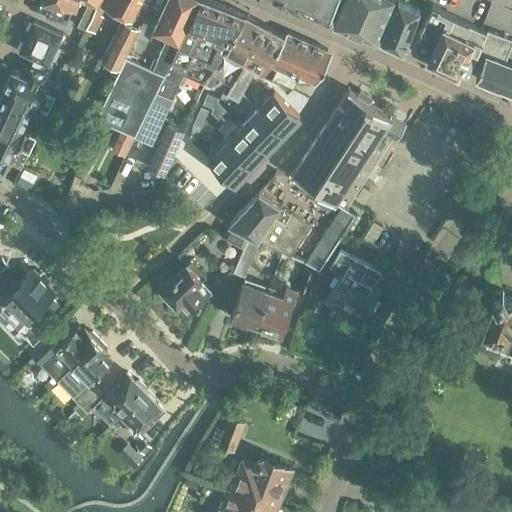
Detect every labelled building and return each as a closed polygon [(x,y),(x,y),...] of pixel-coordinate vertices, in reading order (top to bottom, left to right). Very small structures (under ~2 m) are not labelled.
[(42,0),(43,0),(50,3),(47,10),(48,11),(49,11),(69,19),(72,12),(78,15),(84,0),(89,0),(99,4),(100,0),(42,0)] [(100,0),(99,4),(88,28),(97,32),(104,16),(101,14),(105,8),(125,16),(136,20),(144,0),(100,0)] [(206,85),(244,15),(207,0),(201,0),(137,136),(154,144),(186,76),(206,85)] [(166,71),(179,43),(199,0),(169,0),(155,30),(167,36),(153,65),(166,71)] [(278,0),(301,11),(303,8),(329,20),(338,0),(278,0)] [(375,39),(392,0),(342,0),(332,22),(375,39)] [(404,52),(419,9),(401,1),(401,0),(396,0),(379,40),(404,52)] [(430,5),(410,51),(429,59),(449,17),(436,11),(435,7),(430,5)] [(244,15),(206,85),(216,90),(221,80),(232,86),(243,66),(258,41),(251,36),(256,27),(256,22),(244,15)] [(485,34),(449,17),(429,59),(458,73),(461,67),(471,71),(476,57),(483,40),(485,34)] [(121,67),(129,50),(140,28),(123,19),(102,57),(121,67)] [(32,64),(50,72),(53,66),(49,64),(63,34),(34,21),(28,34),(27,34),(22,43),(24,44),(20,51),(35,58),(32,64)] [(258,41),(243,66),(254,71),(292,87),(299,74),(317,82),(332,51),(287,33),(285,36),(256,22),(256,27),(251,36),(258,41)] [(485,34),(476,57),(484,60),(477,78),(511,91),(511,63),(505,60),(511,42),(511,39),(487,30),(485,34)] [(136,136),(165,75),(129,58),(100,119),(136,136)] [(28,120),(50,72),(32,64),(27,74),(13,68),(11,71),(10,70),(10,72),(11,72),(4,86),(3,86),(3,87),(4,87),(2,91),(4,91),(0,100),(0,150),(13,156),(13,157),(24,162),(22,166),(23,167),(42,125),(41,124),(41,125),(28,120)] [(232,86),(227,95),(239,102),(254,71),(243,66),(232,86)] [(293,172),(291,174),(340,207),(305,262),(320,268),(356,212),(347,206),(360,187),(365,179),(375,165),(384,150),(393,137),(396,139),(398,135),(405,125),(378,108),(383,101),(369,92),(367,91),(363,98),(349,89),(293,172)] [(239,120),(206,154),(235,183),(250,168),(260,157),(300,116),(274,91),(243,123),(239,120)] [(207,93),(204,102),(215,106),(218,100),(219,97),(207,93)] [(202,105),(192,127),(200,131),(209,109),(202,105)] [(164,174),(184,130),(170,123),(150,168),(164,174)] [(125,157),(134,137),(124,132),(114,152),(125,157)] [(128,151),(127,154),(136,158),(141,149),(131,144),(128,151)] [(179,183),(132,192),(134,205),(182,196),(179,183)] [(260,191),(228,224),(258,240),(281,254),(291,259),(312,227),(260,191)] [(249,236),(228,224),(221,235),(244,248),(249,236)] [(249,236),(244,248),(233,272),(244,276),(260,242),(249,236)] [(366,316),(380,289),(376,287),(383,274),(343,253),(331,274),(338,278),(325,303),(339,311),(343,303),(366,316)] [(15,286),(4,274),(10,269),(0,257),(0,289),(15,305),(11,309),(23,323),(29,317),(36,325),(58,305),(50,297),(55,293),(33,270),(15,286)] [(187,316),(210,294),(199,283),(205,277),(191,262),(162,289),(187,316)] [(310,293),(317,274),(304,269),(296,288),(310,293)] [(258,325),(269,291),(243,281),(229,317),(247,324),(248,321),(258,325)] [(269,291),(258,325),(282,334),(297,294),(286,290),(283,297),(269,291)] [(511,298),(506,296),(502,290),(492,294),(495,300),(478,348),(499,355),(501,349),(511,353),(511,298)] [(51,334),(31,354),(40,364),(41,364),(57,380),(73,365),(97,341),(89,333),(88,331),(83,336),(77,330),(61,345),(51,334)] [(73,365),(57,380),(80,405),(99,386),(92,379),(109,363),(103,356),(107,352),(106,350),(105,350),(97,341),(73,365)] [(80,405),(76,409),(83,416),(93,406),(111,424),(119,416),(120,416),(146,390),(136,381),(127,373),(106,393),(99,386),(80,405)] [(146,390),(120,416),(130,427),(127,429),(134,436),(162,408),(154,400),(146,390)] [(231,416),(220,445),(235,450),(245,421),(231,416)] [(143,436),(136,443),(145,453),(152,445),(143,436)] [(136,449),(126,460),(133,467),(144,457),(136,449)] [(243,459),(232,489),(255,498),(277,507),(291,469),(282,466),(281,463),(267,457),(266,460),(257,457),(255,464),(243,459)] [(249,511),(255,498),(232,489),(223,511),(220,510),(218,511),(249,511)] [(249,511),(274,511),(277,507),(255,498),(249,511)]
